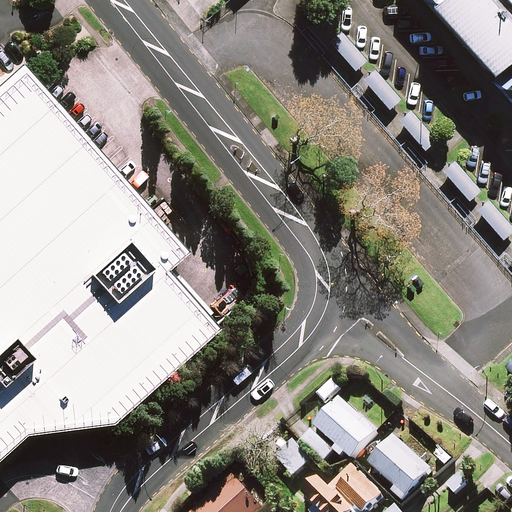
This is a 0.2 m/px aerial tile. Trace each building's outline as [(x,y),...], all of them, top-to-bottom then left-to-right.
[(511,0),(404,0),(401,3),(511,130),(511,0)] [(365,63),(339,33),(328,43),(353,73),(365,63)] [(0,457),(23,436),(112,424),(218,331),(165,273),(185,254),(19,68),(0,84),(0,457)] [(399,101),(372,70),(360,80),(388,111),(399,101)] [(411,115),(399,126),(423,153),(436,142),(411,115)] [(453,163),(440,176),(469,206),(482,193),(453,163)] [(511,231),(490,206),(477,216),(500,244),(511,234),(511,231)] [(340,460),(344,456),(352,462),(377,434),(339,400),(313,427),(335,447),(331,452),(340,460)] [(431,472),(395,436),(367,465),(403,501),(431,472)] [(310,463),(299,451),(281,467),(293,479),(310,463)] [(314,510),(311,511),(366,511),(382,497),(353,467),(331,488),(317,473),(297,492),(314,510)] [(466,484),(456,473),(443,484),(454,496),(466,484)] [(266,511),(261,506),(234,476),(195,511),(266,511)]
